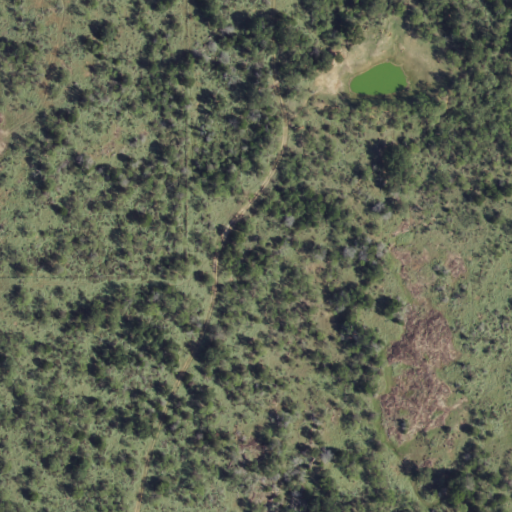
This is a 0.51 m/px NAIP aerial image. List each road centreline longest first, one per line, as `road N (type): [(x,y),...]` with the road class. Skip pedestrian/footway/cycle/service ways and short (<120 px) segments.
road 1 (track): [(277,0),(285,148),(211,251),(199,342),(151,438),(132,511)]
road 2 (residential): [(0,118),(38,67),(43,0)]
